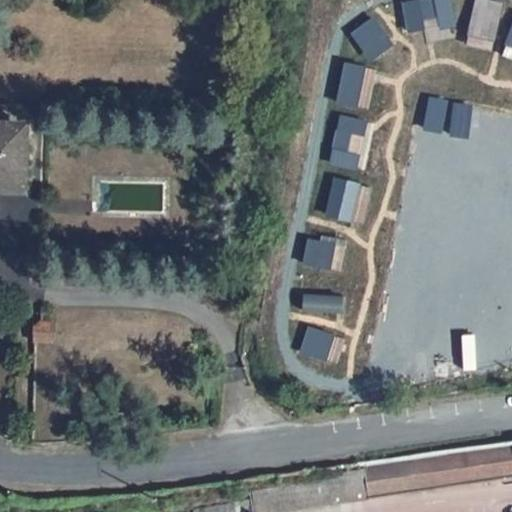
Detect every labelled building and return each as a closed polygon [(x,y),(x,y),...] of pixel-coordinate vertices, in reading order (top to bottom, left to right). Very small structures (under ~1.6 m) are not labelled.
[(0,175),(26,176),(27,132),(15,131),(10,131),(10,126),(10,124),(0,123),(0,175)] [(0,189),(26,190),(26,176),(0,175),(0,189)] [(36,328),(36,342),(52,342),(53,322),(43,323),(36,328)] [(511,443),(367,465),(367,469),(372,499),(511,477),(511,443)] [(327,480),(253,491),(254,499),(256,511),(283,511),(372,499),(367,469),(326,475),(327,480)] [(256,511),(254,499),(194,510),(194,511),(256,511)]
